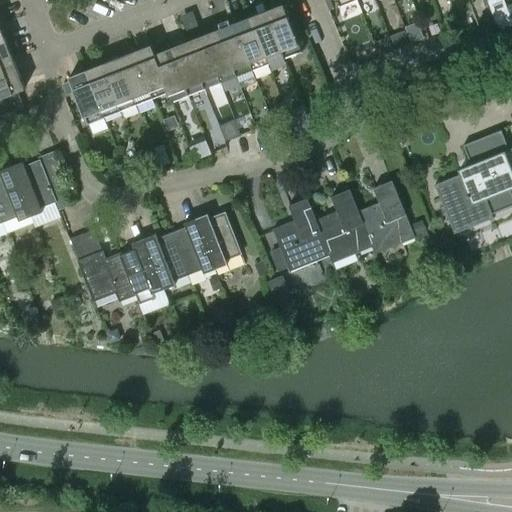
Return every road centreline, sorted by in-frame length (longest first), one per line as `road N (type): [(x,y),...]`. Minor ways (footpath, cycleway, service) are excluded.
road 1 (tertiary): [(399,491),(0,444)]
road 2 (residential): [(349,95),(343,122),(324,142),(278,159),(107,193),(86,183),(56,109)]
road 3 (residential): [(511,37),(421,52),(349,95)]
road 4 (residential): [(46,51),(176,0)]
